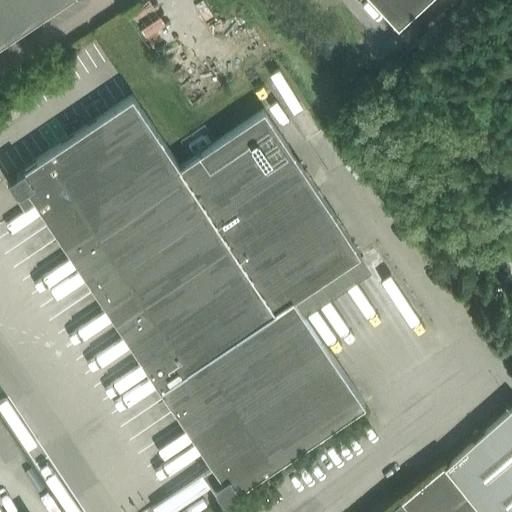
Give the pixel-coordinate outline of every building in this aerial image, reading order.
[(0,0),(0,42),(63,0),(0,0)] [(373,0),(398,26),(426,0),(373,0)] [(25,93),(0,109),(0,127),(33,105),(25,93)] [(7,179),(16,193),(27,186),(75,257),(213,463),(222,476),(211,483),(220,497),(222,496),(223,497),(365,401),(295,296),(361,252),(264,108),(181,164),(133,93),(8,177),(9,178),(7,179)] [(511,511),(511,403),(445,464),(469,494),(469,495),(481,510),(482,511),(511,511)] [(401,499),(411,511),(479,511),(481,510),(469,495),(469,494),(445,464),(444,463),(401,499)] [(174,511),(189,502),(180,488),(145,511),(174,511)] [(382,511),(411,511),(401,499),(400,497),(382,511)]
